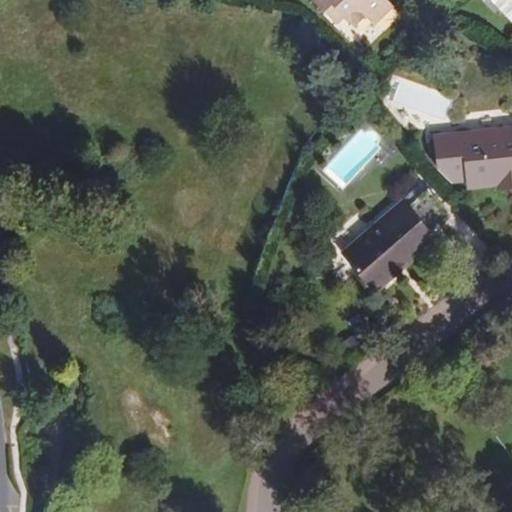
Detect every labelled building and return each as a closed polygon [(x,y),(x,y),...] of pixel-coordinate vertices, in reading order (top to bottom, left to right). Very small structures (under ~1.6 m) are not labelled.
[(317,0),(336,19),(343,11),(350,17),(354,21),(365,10),(374,17),(392,0),(317,0)] [(511,0),(499,0),(511,12),(511,0)] [(343,11),(336,19),(342,25),(350,17),(343,11)] [(511,124),(436,131),(439,164),(452,178),(467,177),(468,185),(499,183),(499,186),(504,186),(503,179),(511,177),(511,124)] [(376,287),(396,270),(393,266),(431,229),(449,212),(400,163),(383,179),(400,198),(342,251),(376,287)] [(511,177),(503,179),(504,186),(511,185),(511,177)] [(393,266),(396,270),(435,234),(431,229),(393,266)]
